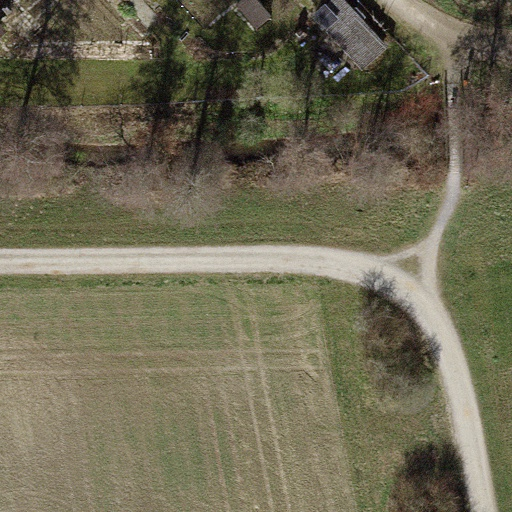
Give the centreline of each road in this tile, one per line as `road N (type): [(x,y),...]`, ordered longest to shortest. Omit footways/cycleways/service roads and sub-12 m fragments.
road 1 (track): [(414,282),(306,259),(0,258)]
road 2 (track): [(482,511),(457,375),(414,282)]
